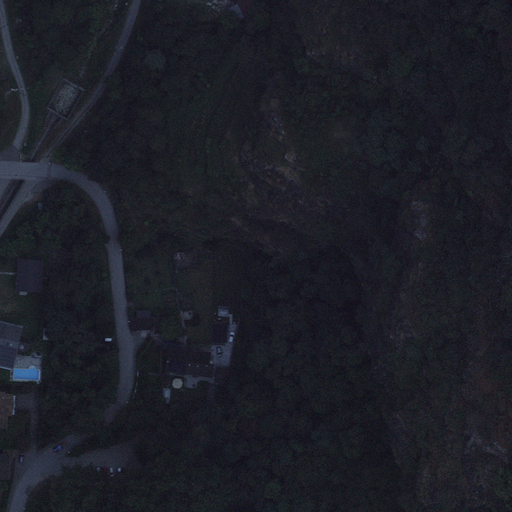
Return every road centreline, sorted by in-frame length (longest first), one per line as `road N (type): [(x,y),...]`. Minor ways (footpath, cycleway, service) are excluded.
road 1 (residential): [(17,511),(38,467),(118,402),(127,365),(100,199),(71,176),(0,168)]
road 2 (track): [(8,169),(25,114),(0,2)]
